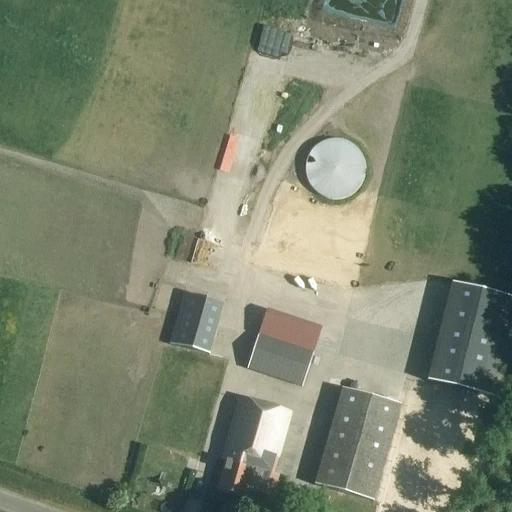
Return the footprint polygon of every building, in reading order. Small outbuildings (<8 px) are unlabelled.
[(323,64),(347,69),(352,48),(328,43),(323,64)] [(319,197),(331,201),(343,200),(354,194),(362,184),(365,172),(363,160),(356,150),(345,143),(333,141),(321,145),(311,153),(306,164),(305,177),(310,188),(319,197)] [(205,250),(218,192),(173,182),(160,239),(205,250)] [(247,240),(250,221),(237,219),(234,239),(247,240)] [(418,391),(488,411),(511,327),(511,312),(446,294),(418,391)] [(183,295),(168,345),(208,357),(222,307),(183,295)] [(259,334),(247,371),(302,389),(314,352),(259,334)] [(374,504),(402,407),(342,390),(315,487),(374,504)] [(255,470),(263,473),(272,475),(289,414),(239,400),(221,461),(226,462),(217,492),(246,501),(255,470)] [(279,477),(272,475),(263,473),(258,490),(274,494),(279,477)]
